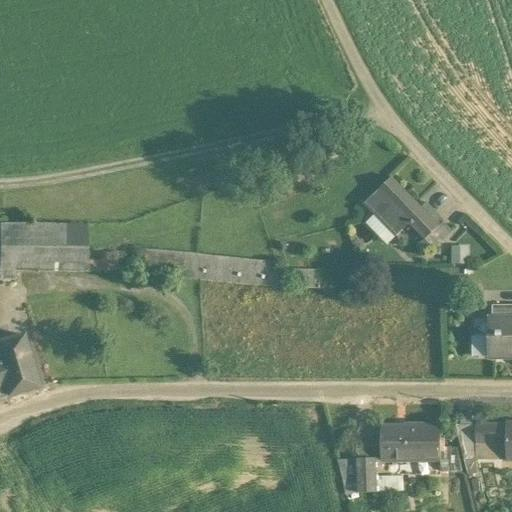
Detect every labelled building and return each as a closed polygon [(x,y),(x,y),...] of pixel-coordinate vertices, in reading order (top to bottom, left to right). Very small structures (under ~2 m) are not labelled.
[(392,177),(365,204),(397,237),(410,224),(425,240),(444,222),(426,204),(422,208),(392,177)] [(454,233),(444,222),(425,240),(419,246),(422,254),(433,248),(435,251),(454,233)] [(86,228),(0,224),(0,278),(15,279),(15,272),(89,275),(144,270),(142,277),(276,289),(375,291),(374,274),(278,270),(279,263),(145,250),(89,256),(86,228)] [(490,246),(476,240),(469,257),(484,262),(490,246)] [(511,304),(493,304),(493,318),(511,318),(511,304)] [(511,359),(511,318),(493,318),(493,334),(472,333),(471,359),(511,359)] [(0,341),(0,398),(38,388),(23,336),(0,341)] [(462,403),(460,421),(473,422),(475,405),(462,403)] [(507,426),(475,426),(476,461),(511,460),(511,423),(507,424),(507,426)] [(404,427),(381,428),(382,438),(382,461),(441,459),(441,425),(404,426),(404,427)] [(475,426),(456,426),(468,475),(478,473),(476,461),(475,426)] [(264,436),(74,511),(232,511),(286,491),(264,436)] [(382,438),(356,438),(357,461),(377,461),(382,461),(382,438)] [(357,461),(339,461),(347,494),(378,493),(378,490),(377,477),(377,461),(357,461)] [(35,511),(10,466),(0,471),(0,504),(4,511),(35,511)] [(403,477),(377,477),(378,490),(403,489),(403,477)] [(481,479),(473,481),(475,493),(483,492),(481,479)]
